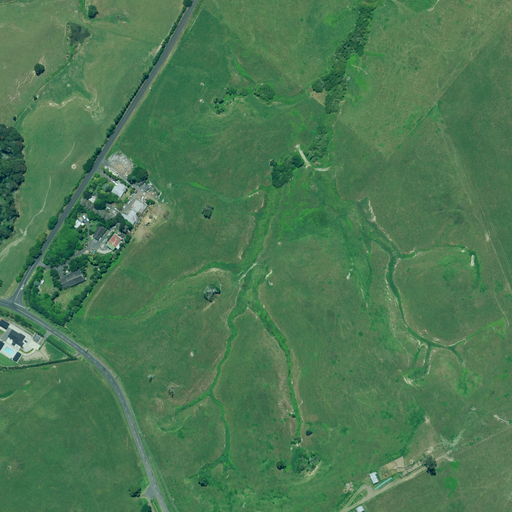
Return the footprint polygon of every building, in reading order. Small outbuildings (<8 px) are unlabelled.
[(125,187),(119,183),(117,187),(115,186),(112,192),(121,197),(124,192),(123,191),(125,187)] [(99,199),(91,194),(88,198),(96,204),(99,199)] [(139,214),(132,210),(129,217),(123,213),(121,218),(133,225),(139,214)] [(83,221),(78,218),(73,225),(78,229),(81,224),(83,226),(85,224),(82,222),(83,221)] [(106,230),(99,226),(92,236),(98,240),(101,236),(101,237),(106,230)] [(108,235),(110,237),(116,228),(114,227),(108,235)] [(123,239),(115,234),(107,245),(114,251),(117,247),(119,249),(124,243),(121,241),(123,239)] [(86,280),(81,269),(65,275),(66,278),(61,280),(64,288),(70,286),(70,287),(86,280)] [(20,334),(13,330),(9,337),(14,340),(13,341),(22,347),(24,343),(22,341),(26,336),(21,333),(20,334)] [(14,352),(6,347),(4,351),(12,355),(14,352)] [(379,482),(375,473),(370,475),(374,484),(379,482)]
